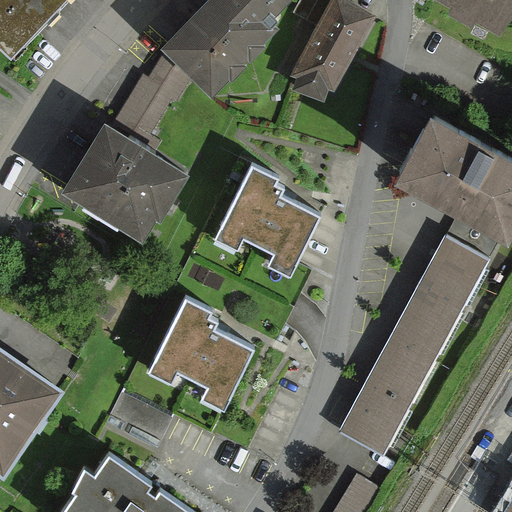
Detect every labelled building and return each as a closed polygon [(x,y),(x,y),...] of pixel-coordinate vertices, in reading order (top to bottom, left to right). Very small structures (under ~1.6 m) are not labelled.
[(0,0),(0,37),(18,55),(70,0),(0,0)] [(271,4),(274,0),(192,0),(156,37),(194,73),(197,70),(211,84),(281,14),(271,4)] [(300,0),(294,13),(315,24),(294,63),(300,67),(295,82),(324,91),(327,81),(334,85),(376,9),(358,0),(300,0)] [(470,19),(474,12),(500,27),(511,5),(511,0),(451,0),(452,0),(448,8),(470,19)] [(162,52),(149,76),(143,73),(121,110),(150,127),(170,93),(176,96),(191,77),(162,52)] [(187,159),(102,107),(58,180),(143,231),(187,159)] [(511,239),(511,158),(436,117),(398,186),(508,246),(511,239)] [(280,168),(252,155),(215,230),(237,240),(243,227),(276,243),(270,256),(291,267),(321,205),(282,186),(286,179),(277,175),(280,168)] [(213,302),(187,289),(150,363),(172,374),(178,362),(208,377),(202,389),(225,401),(255,339),(216,320),(219,312),(210,308),(213,302)] [(63,384),(0,340),(0,471),(1,473),(63,384)] [(199,511),(201,511),(107,446),(96,462),(81,457),(71,484),(74,485),(53,511),(199,511)] [(363,511),(379,487),(357,474),(334,511),(363,511)]
